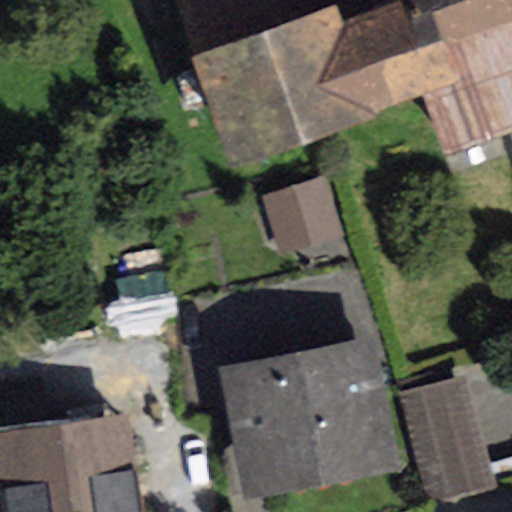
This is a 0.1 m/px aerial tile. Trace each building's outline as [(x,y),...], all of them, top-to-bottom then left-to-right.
[(185,0),(238,143),(424,75),(442,68),(417,0),(351,0),(355,10),(329,20),(321,0),(185,0)] [(424,75),(449,142),(510,120),(511,118),(511,0),(417,0),(442,68),(424,75)] [(326,227),(315,191),(277,203),(289,239),(326,227)] [(361,390),(352,349),(294,361),(296,371),(244,382),(262,473),(375,450),(363,390),(361,390)] [(456,380),(403,394),(433,501),(486,487),(456,380)] [(150,511),(136,422),(0,442),(0,511),(150,511)]
